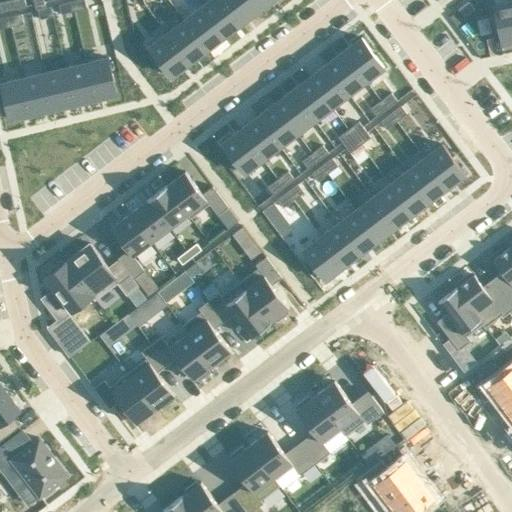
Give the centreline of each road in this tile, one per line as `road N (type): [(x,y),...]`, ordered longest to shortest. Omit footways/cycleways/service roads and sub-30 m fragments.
road 1 (residential): [(341,0),(26,241),(4,249)]
road 2 (residential): [(129,476),(357,300)]
road 3 (residential): [(4,249),(27,343),(129,476)]
road 4 (residential): [(357,300),(511,502)]
road 5 (residential): [(502,190),(503,158),(379,0)]
road 6 (residential): [(357,300),(502,190)]
